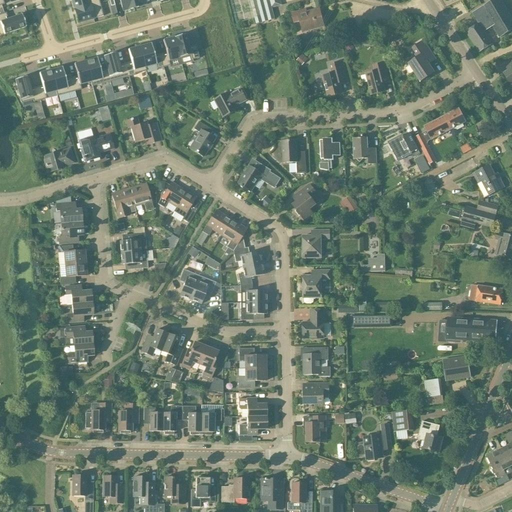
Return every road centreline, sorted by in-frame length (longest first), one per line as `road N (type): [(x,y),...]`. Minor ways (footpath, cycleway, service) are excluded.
road 1 (residential): [(210,186),(254,120),(398,111),(476,73)]
road 2 (residential): [(287,456),(62,453),(0,426)]
road 3 (residential): [(286,331),(282,234),(210,186)]
road 4 (residential): [(447,510),(287,456)]
road 5 (residential): [(286,331),(222,331),(128,294)]
road 6 (residential): [(204,0),(193,13),(53,50)]
road 7 (tertiary): [(452,498),(511,351)]
road 8 (residential): [(128,294),(104,278),(94,179)]
road 9 (residential): [(210,186),(164,159),(94,179)]
road 10 (residential): [(287,456),(286,331)]
